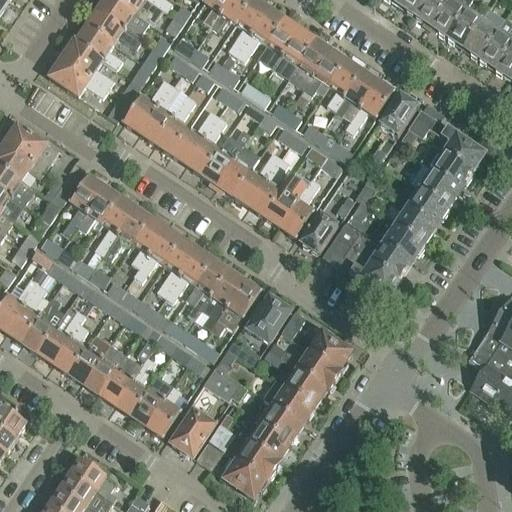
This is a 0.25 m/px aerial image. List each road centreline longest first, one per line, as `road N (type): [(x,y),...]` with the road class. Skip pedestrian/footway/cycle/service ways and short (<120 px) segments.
road 1 (residential): [(409,360),(10,77)]
road 2 (residential): [(511,120),(370,14),(329,0)]
road 3 (residential): [(409,360),(511,211)]
road 4 (residential): [(71,407),(215,511)]
road 5 (residential): [(489,511),(479,453),(381,388)]
road 6 (residential): [(296,511),(381,388)]
road 7 (residential): [(3,511),(71,407)]
